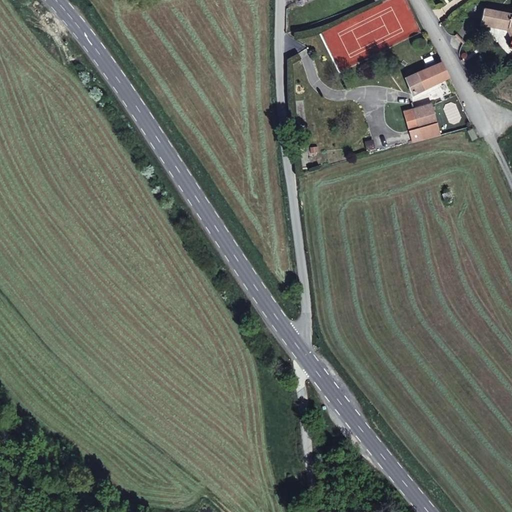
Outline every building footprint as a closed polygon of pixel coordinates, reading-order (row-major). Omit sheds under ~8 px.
[(511,13),(484,8),(481,25),(507,30),(511,39),(511,40),(511,41),(511,42),(510,43),(510,44),(510,45),(510,46),(510,47),(511,47),(511,48),(511,49),(511,13)] [(422,59),(427,69),(441,63),(437,53),(422,59)] [(406,78),(413,95),(448,77),(441,63),(427,69),(406,78)] [(441,136),(438,123),(432,104),(413,109),(405,111),(413,143),(441,136)] [(467,131),(472,140),(477,138),(473,128),(467,131)] [(364,142),(367,151),(375,149),(373,139),(364,142)]
